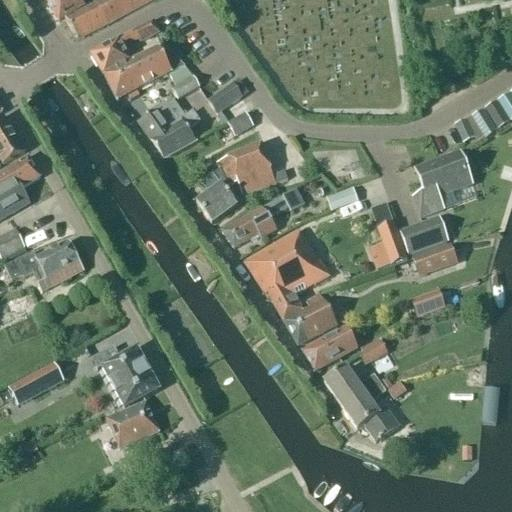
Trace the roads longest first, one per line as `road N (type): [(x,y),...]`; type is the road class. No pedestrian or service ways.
road 1 (unclassified): [(238,511),(3,97)]
road 2 (residential): [(349,437),(72,56)]
road 3 (residential): [(182,0),(284,127),(316,139),(412,136),(511,79)]
